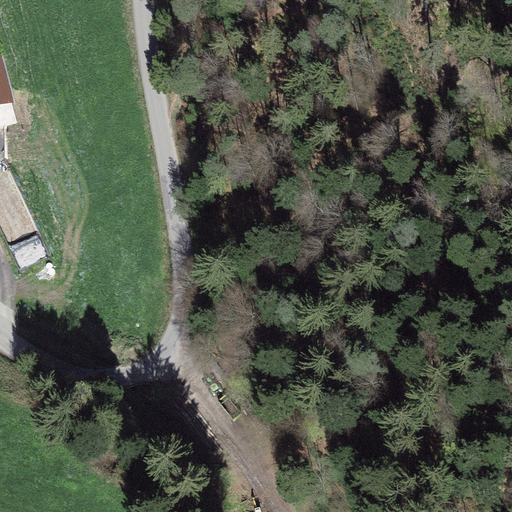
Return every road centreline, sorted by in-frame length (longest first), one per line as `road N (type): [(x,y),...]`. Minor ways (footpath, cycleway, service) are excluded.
road 1 (unclassified): [(0,335),(46,364),(99,379),(144,370),(173,336),(184,286),(181,242),(141,0)]
road 2 (track): [(166,349),(242,439),(286,511)]
